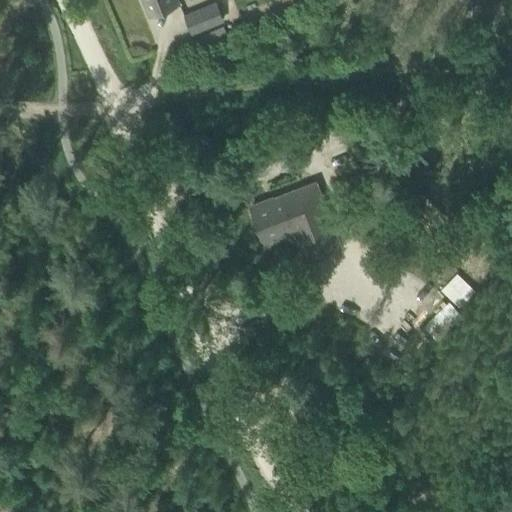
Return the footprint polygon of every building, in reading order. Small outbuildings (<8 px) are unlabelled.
[(143,0),(149,14),(178,2),(177,0),(143,0)] [(216,4),(185,17),(190,30),(221,17),(216,4)] [(342,245),(317,182),(274,199),(273,198),(250,207),(263,241),(292,229),(305,260),(342,245)] [(456,303),(472,287),(456,270),(440,286),(456,303)] [(474,290),(455,304),(451,299),(421,322),(435,340),(484,304),(474,290)]
